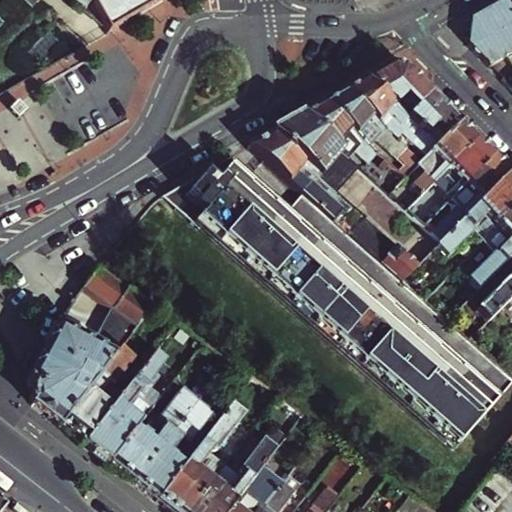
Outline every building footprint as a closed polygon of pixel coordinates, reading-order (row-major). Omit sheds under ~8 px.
[(165,0),(71,0),(84,9),(89,4),(106,34),(148,10),(165,0)] [(460,40),(481,62),(511,44),(511,0),(505,0),(461,25),(460,40)] [(391,67),(364,82),(408,120),(432,97),(403,68),(391,67)] [(364,82),(342,94),(389,135),(395,128),(427,155),(437,145),(408,120),(364,82)] [(342,94),(322,106),(368,146),(373,141),(396,160),(406,149),(389,135),(342,94)] [(432,97),(408,120),(437,145),(458,124),(432,97)] [(18,104),(14,108),(9,112),(18,121),(26,113),(18,104)] [(368,146),(322,106),(298,119),(346,160),(352,153),(393,188),(404,178),(387,163),(382,169),(378,166),(383,160),(368,146)] [(346,160),(298,119),(269,136),(340,199),(344,194),(340,190),(357,171),(346,160)] [(431,185),(476,142),(458,124),(437,145),(427,155),(420,162),(404,178),(393,188),(386,195),(405,212),(431,185)] [(340,199),(269,136),(246,149),(301,197),(305,200),(331,223),(348,238),(364,219),(340,199)] [(422,227),(492,158),(476,142),(431,185),(438,192),(412,218),(422,227)] [(508,174),(492,158),(422,227),(441,242),(508,174)] [(289,210),(230,159),(199,176),(160,198),(193,226),(197,221),(426,420),(466,374),(482,355),(467,341),(446,322),(401,283),(400,283),(382,267),(356,244),(348,238),(331,223),(305,200),(301,197),(289,210)] [(382,169),(387,163),(383,160),(378,166),(382,169)] [(470,233),(481,244),(511,212),(511,178),(508,174),(441,242),(434,249),(444,259),(470,233)] [(467,281),(477,292),(511,256),(511,212),(481,244),(493,255),(467,281)] [(348,238),(356,244),(382,267),(400,283),(401,283),(417,267),(395,248),(400,241),(368,214),(364,219),(348,238)] [(197,221),(193,226),(421,425),(426,420),(197,221)] [(511,256),(477,292),(446,322),(467,341),(511,296),(511,256)] [(135,330),(150,310),(96,270),(81,289),(110,311),(135,330)] [(60,428),(120,350),(135,330),(110,311),(93,333),(106,344),(98,354),(55,327),(27,379),(31,406),(60,428)] [(151,411),(109,465),(133,484),(197,400),(224,364),(200,346),(151,411)] [(133,360),(120,350),(60,428),(83,446),(123,394),(114,386),(133,360)] [(83,446),(109,465),(151,411),(141,403),(156,383),(152,379),(164,364),(153,355),(123,394),(83,446)] [(194,453),(156,502),(168,511),(188,511),(274,401),(248,382),(194,453)] [(197,400),(133,484),(156,502),(194,453),(187,447),(214,413),(197,400)] [(226,511),(242,492),(299,419),(274,401),(188,511),(226,511)] [(242,492),(226,511),(261,511),(292,471),(285,466),(275,479),(270,476),(252,500),(242,492)] [(292,471),(261,511),(277,511),(292,493),(288,490),(298,476),(292,471)] [(326,511),(333,503),(326,497),(315,511),(311,508),(307,511),(326,511)] [(326,511),(337,511),(340,508),(333,503),(326,511)]
